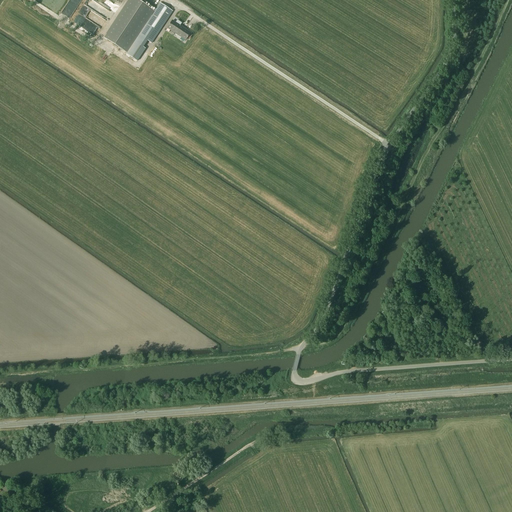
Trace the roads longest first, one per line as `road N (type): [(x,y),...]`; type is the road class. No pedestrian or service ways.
road 1 (unclassified): [(294,372),(298,351),(328,307),(359,196),(446,59),(451,0)]
road 2 (track): [(271,350),(0,372)]
road 3 (unknown): [(389,143),(173,0)]
road 4 (unclassified): [(294,372),(314,382),(354,369),(511,362)]
road 5 (track): [(249,445),(280,431),(340,429),(378,428),(380,441)]
road 6 (track): [(148,511),(249,445)]
